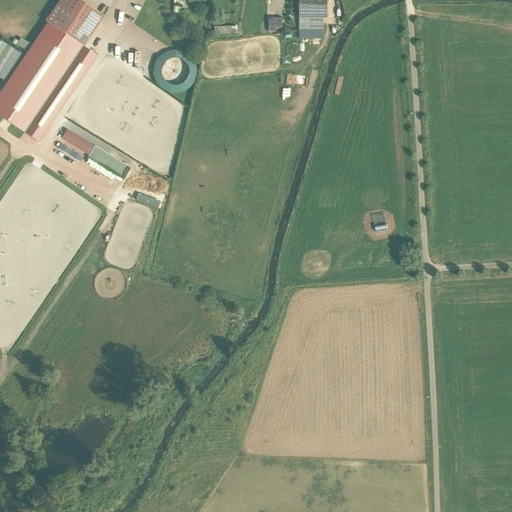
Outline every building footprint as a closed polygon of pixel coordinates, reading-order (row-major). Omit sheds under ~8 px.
[(58,0),(44,22),(46,23),(83,48),(103,17),(78,0),(58,0)] [(302,0),(303,13),(328,13),(328,0),(302,0)] [(267,19),(267,33),(274,33),(274,30),(280,30),(280,28),(282,28),(281,18),(267,19)] [(94,55),(83,48),(46,23),(0,90),(0,117),(36,141),(94,55)] [(22,55),(21,55),(0,42),(0,79),(5,82),(22,55)] [(187,95),(198,57),(171,49),(169,56),(161,54),(152,84),(187,95)] [(130,166),(96,145),(89,156),(124,177),(130,166)]
